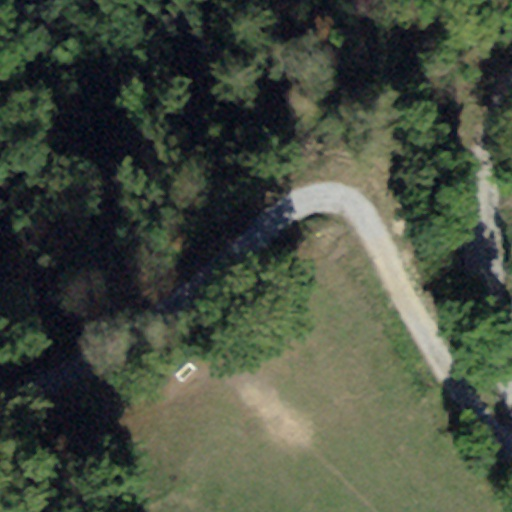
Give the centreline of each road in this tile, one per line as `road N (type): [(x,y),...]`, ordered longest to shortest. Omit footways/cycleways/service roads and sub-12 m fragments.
road 1 (track): [(511,421),(432,344),(382,212),(329,184),(230,237),(0,399)]
road 2 (track): [(511,76),(484,153),(476,319),(511,401)]
